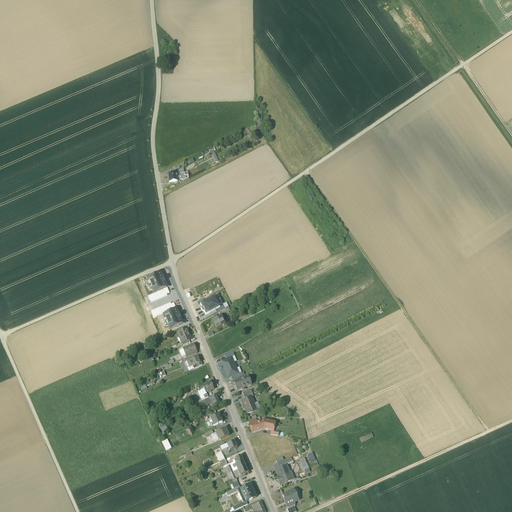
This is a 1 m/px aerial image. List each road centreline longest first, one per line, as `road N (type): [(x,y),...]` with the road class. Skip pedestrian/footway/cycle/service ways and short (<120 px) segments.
road 1 (track): [(511,32),(172,261),(0,335)]
road 2 (track): [(489,432),(308,169)]
road 3 (unclassified): [(188,307),(154,159),(151,0)]
road 4 (residential): [(274,511),(188,307)]
road 5 (track): [(331,504),(511,422)]
road 6 (track): [(511,134),(417,0)]
